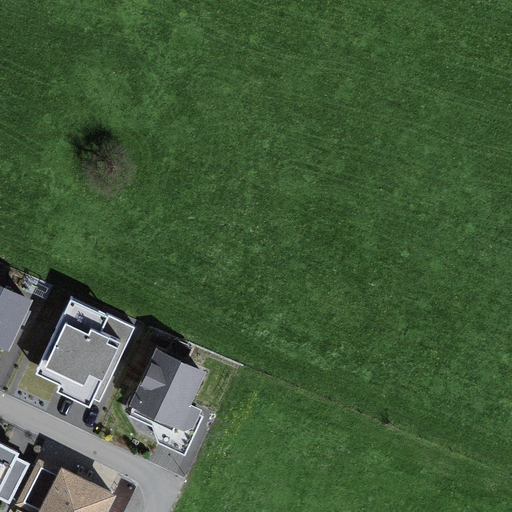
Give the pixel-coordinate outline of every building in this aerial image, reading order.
[(32,295),(0,280),(0,339),(9,344),(32,295)] [(74,299),(42,368),(96,393),(128,324),(74,299)] [(159,346),(132,407),(185,431),(212,370),(159,346)] [(0,511),(5,511),(33,458),(0,441),(0,511)] [(103,511),(113,493),(58,466),(35,511),(103,511)] [(38,472),(21,505),(34,511),(51,479),(38,472)]
